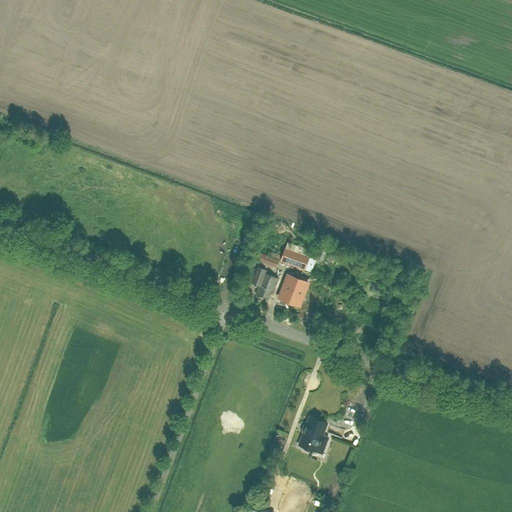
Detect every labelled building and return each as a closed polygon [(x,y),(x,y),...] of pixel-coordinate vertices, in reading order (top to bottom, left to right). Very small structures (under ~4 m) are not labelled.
[(285,248),(280,261),(311,272),(315,259),(285,248)] [(280,259),(262,252),(259,261),(277,267),(280,259)] [(266,271),(258,268),(252,284),(259,286),(256,294),(269,298),(272,290),(274,291),(278,279),(265,274),(266,271)] [(290,275),(282,299),(302,306),(310,282),(290,275)] [(299,446),(305,448),(304,450),(305,451),(309,453),(310,452),(311,450),(316,452),(318,447),(324,449),(328,438),(322,436),(326,423),(309,417),(305,427),(304,427),(302,432),(303,432),(299,446)] [(274,502),(290,505),(292,498),(275,495),(274,502)]
